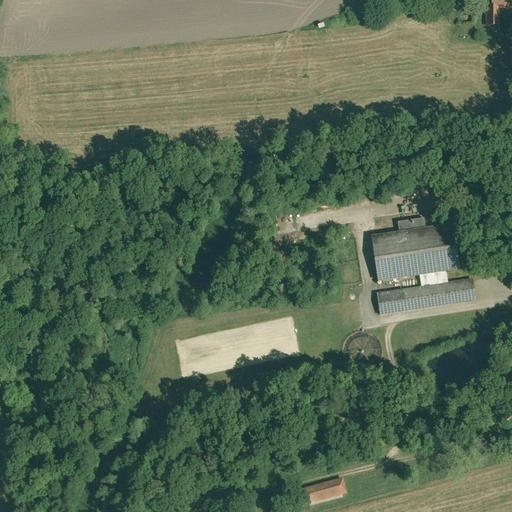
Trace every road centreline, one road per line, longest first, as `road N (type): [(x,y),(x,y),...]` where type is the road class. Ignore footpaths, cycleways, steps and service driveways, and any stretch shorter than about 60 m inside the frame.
road 1 (track): [(511,301),(392,320),(383,331),(400,431),(380,464),(219,511)]
road 2 (track): [(392,452),(511,452)]
